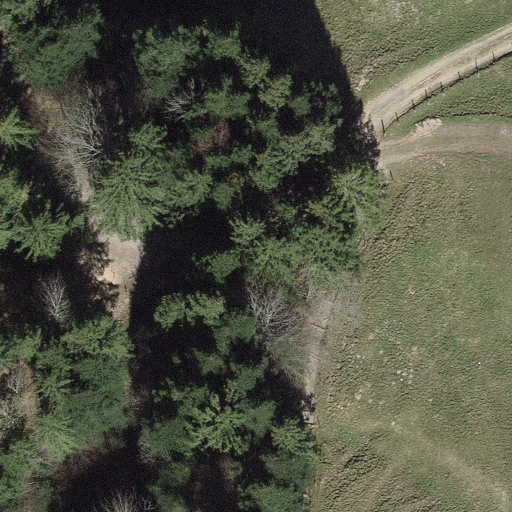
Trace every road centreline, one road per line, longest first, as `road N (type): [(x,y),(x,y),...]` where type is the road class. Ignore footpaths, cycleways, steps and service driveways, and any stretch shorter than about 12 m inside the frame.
road 1 (track): [(0,90),(14,135),(113,239),(200,250),(382,148)]
road 2 (track): [(382,148),(385,97),(427,64),(511,34)]
road 3 (track): [(382,148),(511,138)]
